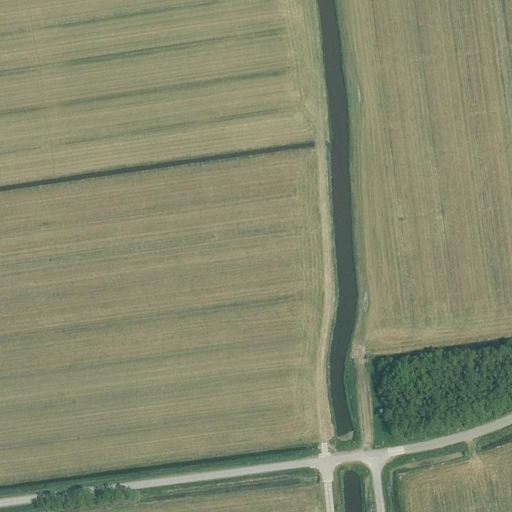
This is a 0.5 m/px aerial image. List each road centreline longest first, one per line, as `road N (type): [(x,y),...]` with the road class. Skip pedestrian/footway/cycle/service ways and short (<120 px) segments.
road 1 (unclassified): [(373,455),(0,504)]
road 2 (unclassified): [(373,455),(511,421)]
